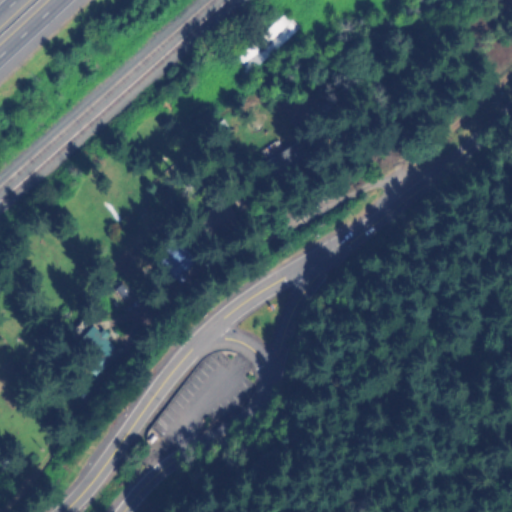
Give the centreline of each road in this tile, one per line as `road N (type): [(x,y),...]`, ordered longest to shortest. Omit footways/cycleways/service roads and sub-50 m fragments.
road 1 (secondary): [(318,260),(511,111)]
road 2 (secondary): [(208,334),(70,511)]
road 3 (tertiary): [(122,511),(160,472),(254,404),(266,374)]
road 4 (secondary): [(318,260),(208,334)]
road 5 (tertiary): [(266,374),(318,260)]
